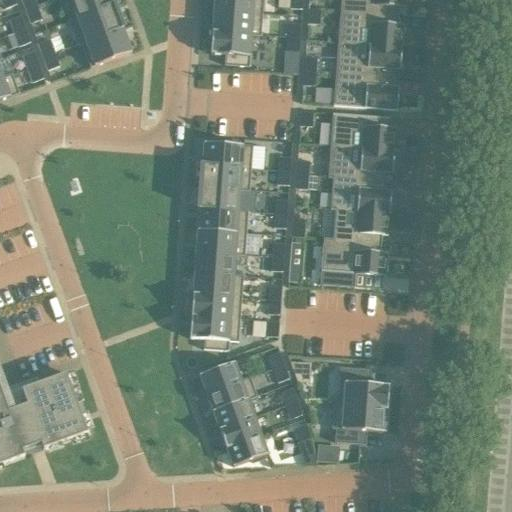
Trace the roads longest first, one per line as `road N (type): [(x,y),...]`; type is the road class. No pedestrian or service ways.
road 1 (residential): [(148,498),(408,476),(447,0)]
road 2 (residential): [(16,133),(148,498)]
road 3 (residential): [(16,133),(142,142),(164,136),(173,119),(182,0)]
road 4 (residential): [(0,507),(148,498)]
